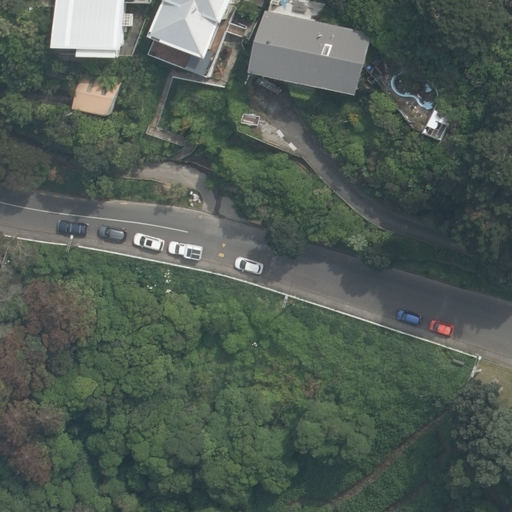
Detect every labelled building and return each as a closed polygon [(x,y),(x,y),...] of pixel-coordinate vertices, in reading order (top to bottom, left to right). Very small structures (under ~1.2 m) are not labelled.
[(85,55),(124,57),(124,47),(129,48),(130,26),(135,26),(136,12),(129,12),(129,0),(61,0),(60,47),(85,48),(85,55)] [(167,0),(155,36),(215,56),(227,20),(230,21),(237,0),(167,0)] [(297,92),(309,96),(316,91),(319,85),(361,95),(375,33),(270,10),(257,72),(293,81),(297,92)] [(76,108),(112,115),(125,80),(82,76),(76,108)] [(307,127),(229,104),(221,130),(299,153),(307,127)] [(438,135),(445,138),(452,123),(445,120),(438,135)]
